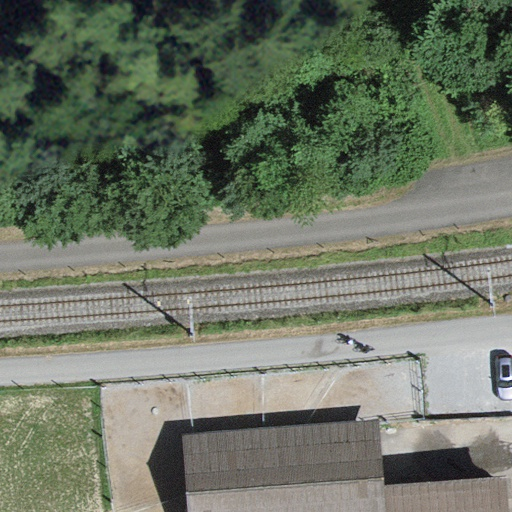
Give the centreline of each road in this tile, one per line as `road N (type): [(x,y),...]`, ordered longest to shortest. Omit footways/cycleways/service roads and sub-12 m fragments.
road 1 (residential): [(511,326),(0,370)]
road 2 (track): [(405,0),(471,208)]
